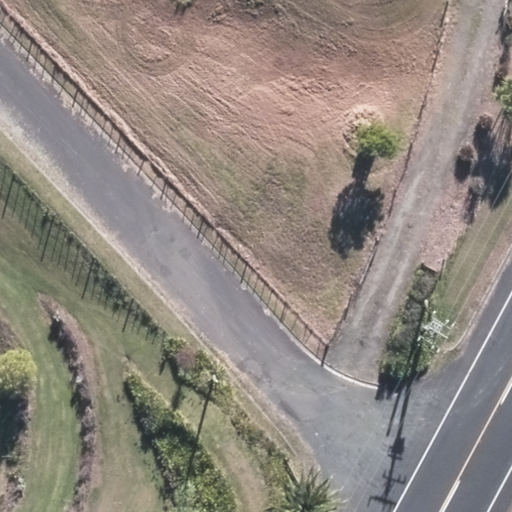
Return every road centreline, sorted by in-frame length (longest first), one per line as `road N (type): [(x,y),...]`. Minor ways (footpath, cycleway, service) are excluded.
road 1 (unknown): [(352,452),(511,28)]
road 2 (tertiary): [(511,376),(440,511)]
